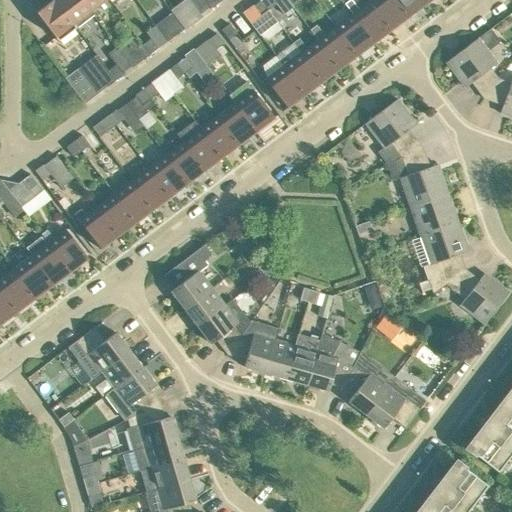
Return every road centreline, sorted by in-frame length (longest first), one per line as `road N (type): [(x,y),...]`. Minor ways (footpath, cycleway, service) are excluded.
road 1 (residential): [(406,62),(117,279)]
road 2 (residential): [(23,163),(239,0)]
road 3 (residential): [(396,476),(304,413),(199,388)]
road 4 (residential): [(511,325),(396,476)]
road 5 (residential): [(80,511),(51,431),(5,364)]
road 6 (residential): [(117,279),(5,364)]
road 7 (residential): [(199,388),(225,492),(248,511)]
road 8 (residential): [(117,279),(199,388)]
road 9 (residential): [(9,0),(11,128)]
road 10 (residential): [(406,62),(477,159)]
